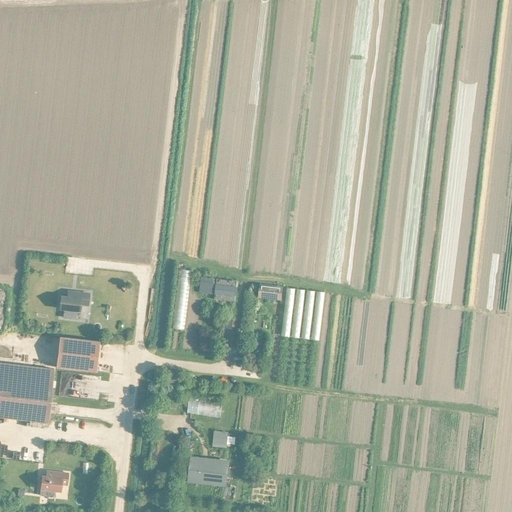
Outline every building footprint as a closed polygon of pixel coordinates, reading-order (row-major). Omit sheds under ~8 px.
[(217,283),(216,289),(236,291),(237,286),(217,283)] [(259,301),(280,303),(282,291),(261,289),(259,301)] [(88,309),(89,298),(77,296),(77,302),(61,301),(60,313),(64,313),(63,322),(78,323),(79,315),(80,315),(80,308),(88,309)] [(215,303),(234,305),(235,299),(215,297),(215,303)] [(96,376),(100,346),(60,341),(56,371),(96,376)] [(0,421),(48,427),(54,373),(0,366),(0,421)] [(220,409),(187,405),(185,418),(219,422),(220,409)] [(213,447),(225,448),(227,436),(215,435),(213,447)] [(191,484),(224,487),(226,467),(193,463),(191,484)] [(41,493),(61,495),(62,488),(67,489),(68,478),(57,476),(56,482),(42,481),(41,493)]
